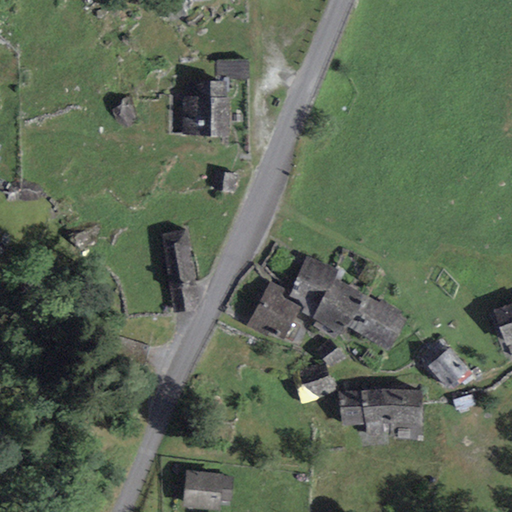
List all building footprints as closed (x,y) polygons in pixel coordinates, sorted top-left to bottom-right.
[(197,82),(184,82),(184,132),(226,132),(227,76),(249,76),(249,59),(216,59),(216,77),(197,77),(197,82)] [(236,173),(216,170),(214,188),(234,190),(236,173)] [(188,230),(160,233),(171,312),(199,308),(188,230)] [(346,271),(306,257),(289,288),(311,314),(341,332),(348,327),(388,348),(405,317),(342,279),(346,271)] [(284,286),(266,283),(246,320),(285,340),(302,306),(280,295),(284,286)] [(331,337),(316,349),(330,367),(345,354),(331,337)] [(468,368),(446,345),(424,365),(446,389),(468,368)] [(324,362),(290,374),(302,405),(335,391),(324,362)] [(422,388),(341,389),(342,424),(422,423),(422,388)] [(223,474),(187,470),(184,505),(220,509),(223,474)]
